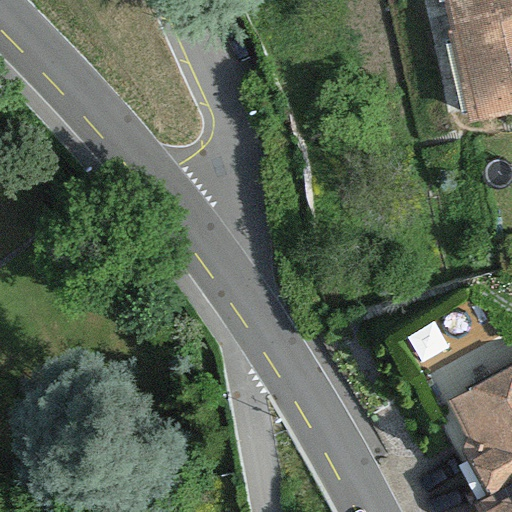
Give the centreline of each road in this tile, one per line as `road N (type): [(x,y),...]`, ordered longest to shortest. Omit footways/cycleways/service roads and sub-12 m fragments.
road 1 (tertiary): [(0,6),(94,100),(226,269)]
road 2 (tertiary): [(226,269),(320,411),(371,511)]
road 3 (residential): [(179,0),(230,126),(226,269)]
road 4 (residential): [(226,269),(267,511)]
